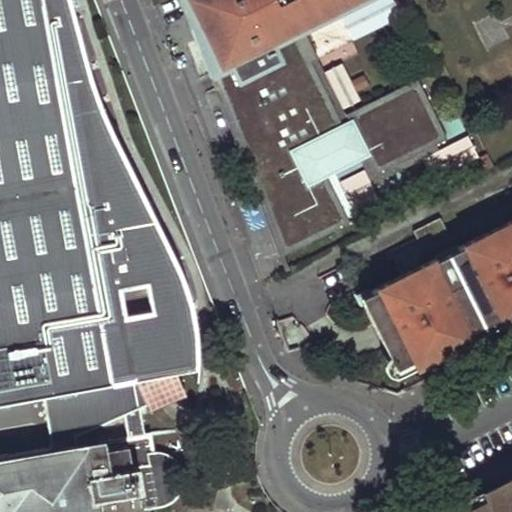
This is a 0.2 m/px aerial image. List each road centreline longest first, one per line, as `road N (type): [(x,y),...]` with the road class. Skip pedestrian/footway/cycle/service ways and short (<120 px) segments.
road 1 (tertiary): [(294,410),(251,342),(119,0)]
road 2 (tertiary): [(294,410),(274,444),(277,471),(294,496),(335,508)]
road 3 (residential): [(384,453),(415,448),(511,401)]
road 4 (tertiary): [(384,453),(373,420),(345,400),(294,410)]
